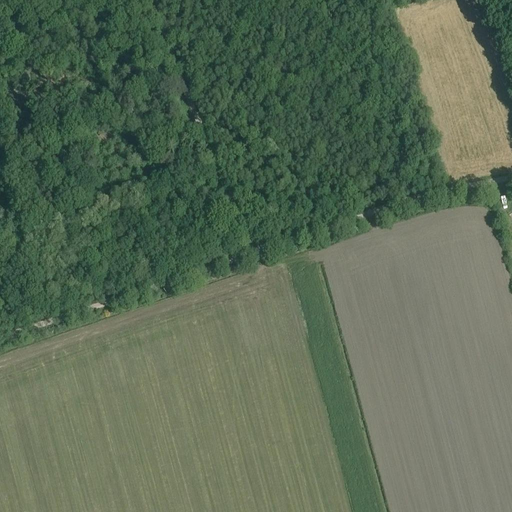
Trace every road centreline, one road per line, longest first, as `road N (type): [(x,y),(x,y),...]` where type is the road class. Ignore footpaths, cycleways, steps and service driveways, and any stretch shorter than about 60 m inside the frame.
road 1 (track): [(252,251),(148,0)]
road 2 (track): [(252,251),(402,201),(511,178)]
road 3 (track): [(0,340),(252,251)]
